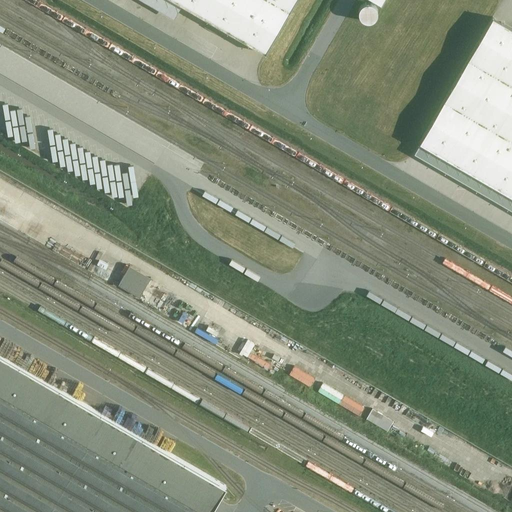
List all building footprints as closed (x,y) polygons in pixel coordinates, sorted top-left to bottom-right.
[(180,0),(266,49),(293,0),(180,0)] [(376,18),(374,2),(356,4),(357,20),(376,18)] [(511,24),(494,14),(422,138),(511,190),(511,24)] [(152,277),(132,265),(120,285),(141,297),(152,277)] [(313,364),(318,353),(274,328),(268,338),(313,364)] [(0,511),(210,511),(227,484),(0,351),(0,511)] [(361,416),(366,407),(288,363),(283,372),(361,416)]
